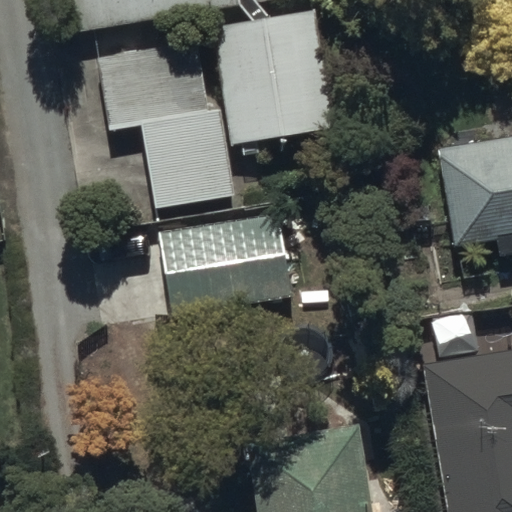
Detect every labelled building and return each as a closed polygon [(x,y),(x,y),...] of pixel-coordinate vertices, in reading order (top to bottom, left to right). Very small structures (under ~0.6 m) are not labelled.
[(314,6),(313,0),(60,0),(68,46),(314,6)] [(511,23),(511,0),(456,0),(462,31),(511,23)] [(333,139),(313,20),(210,38),(223,114),(231,157),(333,139)] [(196,48),(96,63),(107,139),(141,135),(153,219),(236,207),(223,114),(206,117),(196,48)] [(511,145),(439,156),(453,254),(499,248),(502,268),(511,266),(511,145)] [(278,219),(154,242),(169,326),(293,303),(278,219)] [(511,511),(511,356),(412,377),(439,511),(511,511)] [(372,511),(358,427),(242,446),(252,511),(372,511)]
